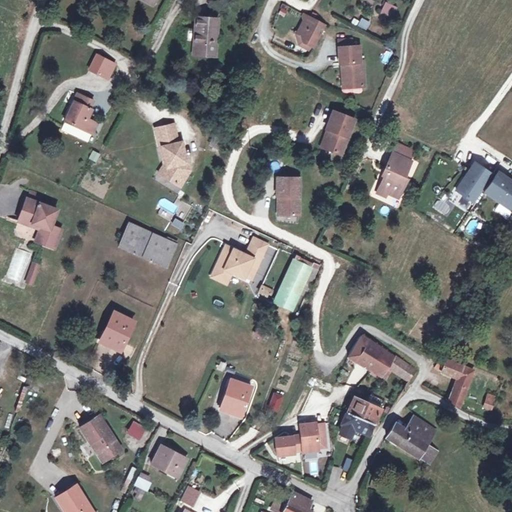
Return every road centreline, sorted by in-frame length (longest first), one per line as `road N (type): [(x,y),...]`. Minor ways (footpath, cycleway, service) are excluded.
road 1 (unclassified): [(338,506),(0,334)]
road 2 (unclassified): [(0,155),(43,0)]
road 3 (unclassified): [(338,506),(414,392)]
